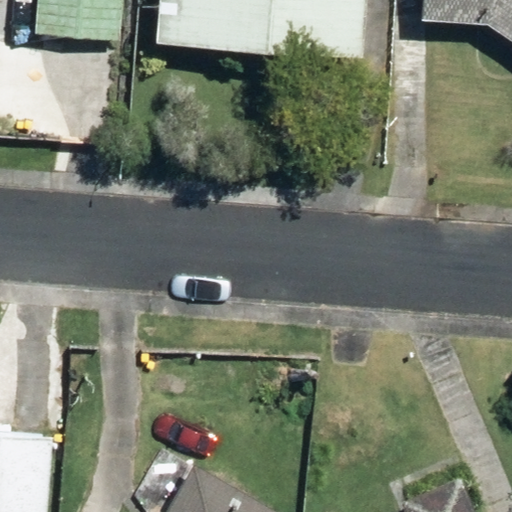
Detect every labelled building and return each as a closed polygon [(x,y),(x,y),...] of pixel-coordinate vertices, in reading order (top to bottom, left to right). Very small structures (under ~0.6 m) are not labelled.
[(36,0),(34,28),(118,36),(120,0),(36,0)] [(151,0),(148,39),(354,56),(358,0),(151,0)] [(478,21),(511,43),(511,0),(422,0),(421,19),(478,21)] [(27,133),(56,135),(58,103),(30,101),(27,133)] [(165,511),(276,511),(192,465),(165,511)] [(467,511),(451,472),(396,495),(403,511),(467,511)] [(0,511),(38,511),(40,493),(0,490),(0,511)]
